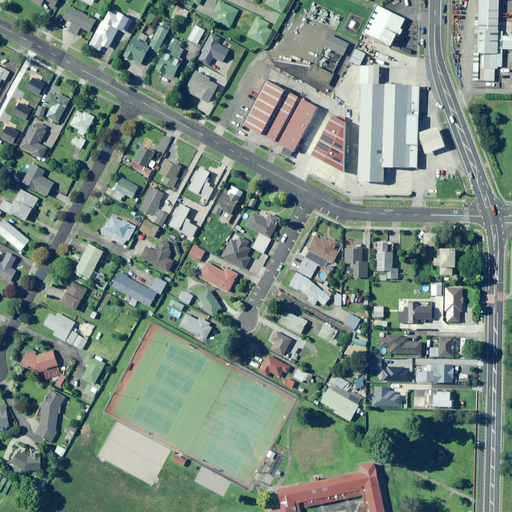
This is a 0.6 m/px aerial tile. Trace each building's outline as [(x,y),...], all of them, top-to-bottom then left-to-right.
[(207,0),(182,0),(181,4),(201,14),(207,0)] [(293,0),(268,0),(266,6),(286,16),(293,0)] [(499,0),(480,0),(479,80),(498,80),(499,0)] [(97,20),(70,6),(64,18),(72,23),(68,31),(77,36),(81,28),(90,33),(97,20)] [(190,12),(178,6),(172,17),(184,23),(190,12)] [(242,15),(223,6),(214,24),(232,33),(242,15)] [(404,19),(377,6),(364,31),(391,45),(404,19)] [(117,15),(110,11),(104,22),(102,22),(90,46),(100,51),(103,46),(109,49),(119,30),(127,34),(134,20),(119,12),(117,15)] [(276,26),(255,17),(247,36),(268,46),(276,26)] [(357,24),(351,20),(348,27),(354,30),(357,24)] [(157,31),(152,39),(163,45),(172,27),(164,23),(162,27),(160,25),(157,31)] [(206,31),(196,25),(189,40),(198,45),(206,31)] [(349,44),(328,34),(323,45),(343,54),(349,44)] [(149,46),(134,38),(124,56),(141,65),(150,47),(149,46)] [(172,78),(184,57),(182,56),(185,50),(176,46),(178,41),(175,39),(169,50),(167,49),(156,69),(172,78)] [(511,49),(511,41),(503,41),(503,49),(511,49)] [(365,55),(354,49),(349,60),(360,66),(365,55)] [(385,61),(378,56),(376,60),(382,65),(385,61)] [(237,67),(225,60),(218,73),(230,80),(237,67)] [(334,75),(314,65),(308,77),(328,86),(334,75)] [(211,79),(196,71),(186,91),(211,103),(220,85),(210,80),(211,79)] [(16,117),(27,123),(33,112),(31,110),(35,103),(27,98),(26,98),(33,84),(20,77),(11,95),(17,98),(13,104),(7,117),(10,118),(12,114),(16,117)] [(292,152),(315,109),(266,82),(242,126),(292,152)] [(412,87),(352,85),(350,184),(377,185),(377,167),(410,168),(412,87)] [(57,97),(50,93),(45,103),(52,107),(47,117),(59,123),(72,100),(59,93),(57,97)] [(47,108),(40,106),(37,115),(44,118),(47,108)] [(84,114),(79,111),(71,125),(80,130),(78,133),(84,136),(95,117),(85,112),(84,114)] [(49,128),(40,123),(36,129),(32,126),(21,146),(32,152),(31,154),(42,160),(48,148),(41,144),(49,128)] [(339,133),(314,132),(314,163),(339,164),(339,133)] [(87,141),(78,135),(72,144),(82,149),(87,141)] [(146,168),(154,154),(141,147),(134,161),(131,166),(150,176),(152,171),(146,168)] [(132,160),(123,155),(119,163),(128,168),(132,160)] [(181,168),(166,161),(160,173),(167,177),(164,183),(174,189),(179,179),(176,177),(181,168)] [(46,171),(33,164),(23,183),(49,196),(53,189),(64,195),(67,190),(43,177),(46,171)] [(210,171),(202,167),(189,190),(208,200),(214,189),(210,187),(211,185),(205,181),(210,171)] [(139,188),(122,179),(112,196),(121,201),(125,194),(133,199),(139,188)] [(165,194),(152,187),(140,210),(153,217),(165,194)] [(0,208),(11,215),(12,214),(26,221),(39,199),(22,189),(15,201),(18,203),(16,206),(5,199),(0,207),(0,208)] [(239,199),(224,191),(213,212),(221,217),(220,219),(232,226),(237,218),(231,215),(239,199)] [(257,200),(252,198),(248,206),(253,209),(257,200)] [(192,210),(182,204),(170,226),(192,238),(198,227),(191,223),(193,220),(188,218),(192,210)] [(169,215),(161,211),(155,222),(164,227),(169,215)] [(268,220),(253,212),(246,226),(261,233),(253,248),(264,254),(272,240),(270,239),(281,219),(271,214),(268,220)] [(128,225),(113,216),(103,234),(124,246),(127,240),(129,241),(137,228),(129,223),(128,225)] [(30,241),(5,220),(0,225),(0,233),(21,251),(30,241)] [(161,228),(146,220),(141,230),(155,238),(161,228)] [(433,247),(433,234),(423,233),(423,246),(433,247)] [(338,242),(323,235),(321,239),(315,236),(314,238),(310,236),(304,248),(309,250),(298,271),(311,278),(318,264),(324,268),(328,261),(333,263),(338,252),(334,250),(338,242)] [(178,257),(175,254),(175,253),(170,250),(174,243),(163,238),(161,243),(156,251),(147,246),(141,257),(169,273),(178,257)] [(439,242),(437,273),(450,274),(451,263),(458,263),(459,243),(439,242)] [(397,258),(398,243),(393,243),(392,252),(387,252),(388,243),(378,243),(377,271),(391,271),(390,279),(398,279),(399,258),(397,258)] [(106,253),(91,244),(73,273),(88,282),(106,253)] [(206,252),(194,246),(189,257),(201,263),(206,252)] [(361,262),(362,250),(345,249),(344,263),(354,264),(353,277),(367,278),(368,262),(361,262)] [(0,279),(2,280),(3,277),(12,282),(17,272),(12,269),(17,258),(8,253),(3,263),(0,261),(0,279)] [(224,272),(207,263),(199,277),(229,292),(238,274),(226,268),(224,272)] [(158,293),(151,290),(129,278),(129,277),(120,272),(112,287),(150,307),(158,293)] [(331,297),(299,272),(289,285),(298,291),(299,289),(310,297),(308,300),(314,305),(318,300),(324,305),(331,297)] [(151,290),(158,293),(162,295),(168,283),(157,277),(151,290)] [(84,283),(82,286),(74,281),(62,303),(75,311),(82,299),(83,299),(88,289),(89,286),(84,283)] [(442,283),(432,283),(431,295),(442,296),(442,283)] [(179,291),(173,288),(170,294),(177,297),(179,291)] [(215,296),(209,289),(199,297),(206,306),(204,307),(212,317),(223,308),(214,297),(215,296)] [(197,298),(186,292),(181,300),(189,305),(192,300),(195,301),(197,298)] [(346,295),(335,295),(335,306),(342,306),(342,303),(346,303),(346,295)] [(185,306),(173,299),(170,306),(182,312),(185,306)] [(417,300),(399,300),(399,326),(409,326),(409,330),(418,330),(418,320),(431,320),(431,307),(417,307),(417,300)] [(384,317),(384,307),(373,307),(373,317),(384,317)] [(307,321),(286,311),(280,324),(288,328),(301,334),(307,321)] [(77,323),(58,314),(57,316),(51,313),(45,326),(56,331),(54,335),(83,350),(88,339),(72,331),(77,323)] [(199,321),(187,314),(181,326),(198,336),(197,338),(205,343),(214,328),(209,326),(210,323),(200,318),(199,321)] [(360,320),(350,314),(345,323),(355,329),(360,320)] [(326,323),(318,336),(335,345),(342,332),(326,323)] [(293,339),(276,330),(271,340),(276,342),(271,350),(284,357),(293,339)] [(386,334),(386,338),(380,338),(380,348),(389,348),(389,354),(421,355),(421,341),(402,341),(403,335),(386,334)] [(454,337),(439,336),(438,348),(430,348),(429,357),(452,357),(452,349),(453,349),(454,337)] [(366,342),(353,339),(352,345),(364,348),(366,342)] [(311,346),(301,340),(295,351),(304,356),(311,346)] [(61,373),(55,350),(37,355),(29,351),(21,364),(37,373),(44,372),(47,380),(52,378),(53,381),(58,380),(56,385),(62,388),(67,376),(61,373)] [(96,383),(107,364),(102,362),(104,358),(96,354),(94,358),(90,355),(85,363),(90,366),(83,378),(90,382),(95,385),(96,383)] [(263,359),(255,354),(253,357),(261,362),(263,359)] [(287,365),(269,356),(260,373),(268,377),(271,372),(281,378),(287,365)] [(454,383),(455,365),(431,364),(431,382),(454,383)] [(307,374),(298,369),(294,377),(302,382),(307,374)] [(428,371),(416,371),(416,382),(427,382),(428,371)] [(296,383),(290,379),(286,385),(293,389),(296,383)] [(90,382),(84,393),(82,397),(92,402),(94,398),(98,390),(100,391),(102,386),(96,383),(95,385),(90,382)] [(358,405),(328,389),(321,402),(335,410),(334,413),(350,421),(358,405)] [(55,443),(60,411),(65,398),(50,391),(43,407),(42,419),(36,435),(55,443)] [(428,397),(428,403),(433,403),(433,407),(454,407),(454,401),(450,401),(450,395),(428,394),(428,397)] [(425,403),(425,397),(409,397),(409,406),(424,407),(425,403)] [(471,397),(458,397),(458,407),(471,407),(471,397)] [(0,429),(10,428),(7,406),(0,406),(0,429)] [(324,418),(302,423),(306,438),(328,433),(324,418)] [(294,424),(282,427),(294,472),(306,469),(294,424)] [(337,432),(324,435),(326,446),(339,442),(337,432)] [(332,448),(309,454),(312,468),(336,462),(332,448)] [(31,458),(19,452),(13,464),(25,471),(41,471),(42,453),(32,454),(31,458)] [(188,461),(176,454),(172,460),(184,467),(188,461)] [(276,457),(271,454),(267,459),(273,463),(276,457)] [(380,511),(369,462),(354,466),(355,472),(271,492),(273,501),(275,511),(295,511),(295,508),(357,493),(362,511),(380,511)]
